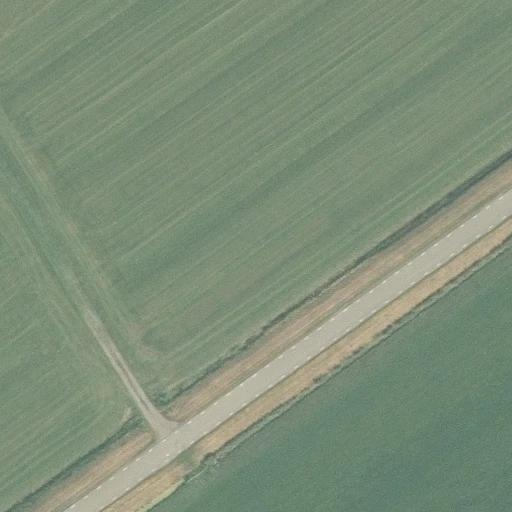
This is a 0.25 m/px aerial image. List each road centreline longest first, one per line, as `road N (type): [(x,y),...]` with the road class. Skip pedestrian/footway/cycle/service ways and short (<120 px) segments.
road 1 (secondary): [(89,511),(511,207)]
road 2 (track): [(177,448),(0,170)]
